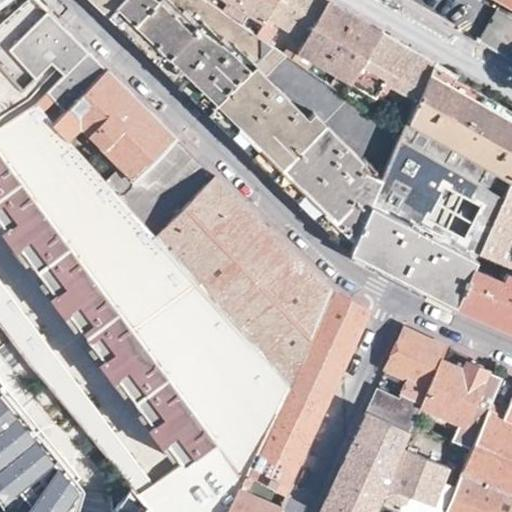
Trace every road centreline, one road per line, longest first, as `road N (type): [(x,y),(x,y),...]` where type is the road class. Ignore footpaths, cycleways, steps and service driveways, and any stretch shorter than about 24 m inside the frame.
road 1 (residential): [(397,299),(321,246),(68,0)]
road 2 (residential): [(397,299),(303,511)]
road 3 (residential): [(361,0),(511,87)]
road 4 (residential): [(511,348),(397,299)]
